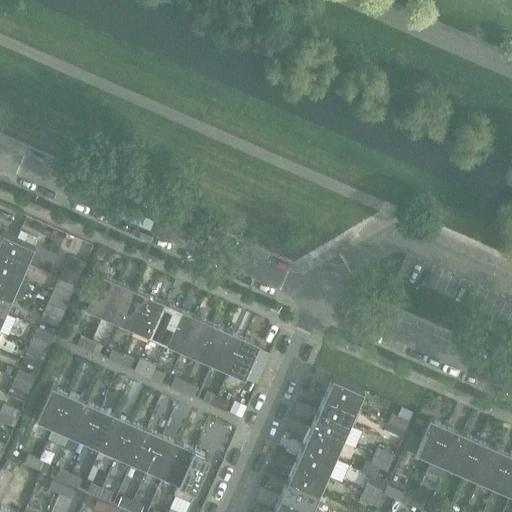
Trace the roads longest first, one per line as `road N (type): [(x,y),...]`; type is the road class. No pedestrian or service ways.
road 1 (tertiary): [(320,297),(0,159)]
road 2 (residential): [(225,511),(320,297)]
road 3 (tertiary): [(511,383),(320,297)]
